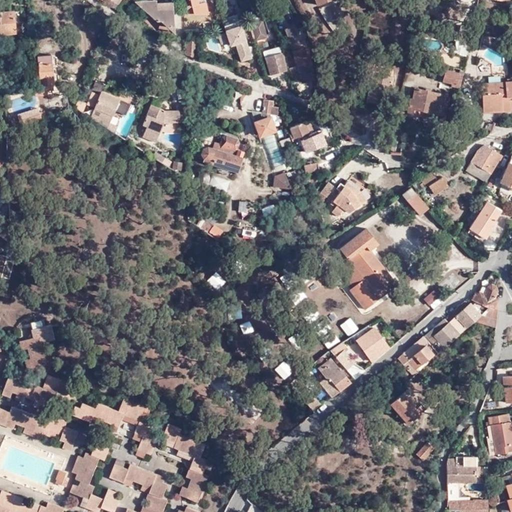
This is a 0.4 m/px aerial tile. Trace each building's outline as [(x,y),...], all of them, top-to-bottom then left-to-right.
[(155,0),(139,0),(140,4),(155,18),(159,18),(166,24),(173,23),(171,0),(155,0)] [(191,3),(186,7),(189,8),(195,10),(204,8),(203,1),(191,3)] [(174,11),(175,31),(184,30),(183,10),(174,11)] [(0,34),(4,34),(4,37),(8,37),(8,33),(15,33),(13,11),(0,12),(0,34)] [(253,58),(242,19),(213,27),(219,45),(227,42),(228,46),(235,44),(240,62),(253,58)] [(250,23),(255,39),(264,36),(259,20),(250,23)] [(470,31),(471,26),(462,24),(459,39),(468,40),(470,31)] [(293,25),(284,28),(290,42),(296,66),(289,67),(292,79),(300,77),(301,79),(313,78),(312,61),(310,61),(304,40),(299,41),(295,30),(293,25)] [(409,32),(400,31),(397,48),(406,49),(409,32)] [(477,50),(481,34),(470,31),(468,40),(466,47),(477,50)] [(186,38),(184,52),(197,57),(198,42),(186,38)] [(260,46),(262,52),(277,47),(275,41),(260,46)] [(277,47),(262,52),(269,74),(284,69),(277,47)] [(39,88),(35,89),(35,93),(47,91),(46,87),(52,87),(52,83),(55,83),(53,71),(58,70),(56,54),(52,52),(38,53),(40,83),(39,83),(39,88)] [(451,84),(458,86),(461,73),(444,68),(441,79),(451,82),(451,84)] [(371,71),(368,84),(374,86),(371,101),(386,104),(392,76),(371,71)] [(511,87),(511,97),(511,96),(511,81),(481,83),(481,88),(511,87)] [(374,86),(368,84),(365,100),(371,101),(374,86)] [(435,99),(437,92),(413,87),(411,98),(409,97),(406,114),(418,116),(420,109),(441,114),(444,101),(435,99)] [(509,97),(511,97),(511,87),(481,88),(482,111),(509,110),(509,97)] [(104,109),(100,120),(108,125),(114,107),(121,109),(125,98),(101,89),(95,105),(104,109)] [(446,94),(437,92),(435,99),(444,101),(446,94)] [(130,100),(125,98),(121,109),(124,111),(126,111),(127,109),(130,100)] [(261,112),(276,114),(277,106),(271,105),(271,100),(263,98),(261,112)] [(186,119),(186,101),(176,102),(176,109),(171,109),(170,112),(163,112),(163,109),(163,107),(151,102),(142,121),(147,123),(142,134),(155,140),(160,128),(156,126),(160,119),(163,120),(186,119)] [(21,123),(41,116),(38,108),(18,115),(21,123)] [(309,119),(303,121),(309,136),(314,133),(309,119)] [(309,136),(303,121),(289,127),(291,132),(289,133),(295,148),(298,147),(303,145),(305,150),(306,151),(325,143),(320,130),(314,133),(309,136)] [(262,139),(276,132),(274,129),(260,135),(262,139)] [(289,172),(276,132),(262,139),(276,177),(285,173),(289,172)] [(204,157),(237,167),(243,150),(236,148),(238,138),(223,133),(219,143),(214,141),(211,148),(206,147),(202,148),(201,153),(204,157)] [(483,144),(476,151),(466,169),(480,176),(484,169),(491,158),(482,153),(487,146),(483,144)] [(484,169),(490,172),(497,161),(498,161),(502,155),(487,146),(482,153),(491,158),(484,169)] [(155,149),(152,154),(162,160),(165,156),(155,149)] [(511,150),(500,181),(511,186),(511,150)] [(305,172),(317,169),(315,160),(302,164),(305,172)] [(484,169),(480,176),(486,179),(490,172),(484,169)] [(427,184),(433,193),(447,184),(441,175),(436,179),(432,172),(428,171),(420,178),(422,183),(420,184),(422,187),(427,184)] [(291,189),(285,173),(276,177),(274,177),(273,186),(291,189)] [(227,192),(230,181),(211,175),(208,186),(227,192)] [(365,200),(358,190),(354,193),(352,191),(354,188),(345,182),(339,191),(333,186),(332,186),(329,185),(326,182),(319,192),(325,197),(327,196),(328,197),(328,199),(331,202),(332,200),(337,204),(332,210),(338,215),(343,209),(346,211),(365,200)] [(409,187),(401,194),(406,199),(414,192),(409,187)] [(427,208),(414,192),(406,199),(418,215),(427,208)] [(429,203),(432,207),(438,203),(434,198),(429,203)] [(499,209),(486,200),(467,230),(482,241),(492,226),(489,223),(499,209)] [(263,214),(274,212),(273,205),(261,207),(263,214)] [(0,234),(11,243),(11,225),(0,217),(0,234)] [(200,218),(195,225),(206,232),(210,225),(200,218)] [(335,221),(323,228),(326,234),(338,227),(335,221)] [(219,237),(223,231),(213,225),(210,232),(219,237)] [(363,277),(352,285),(347,289),(363,309),(395,284),(368,249),(365,246),(374,238),(365,227),(340,247),(347,258),(348,257),(363,277)] [(377,242),(374,238),(365,246),(368,249),(377,242)] [(9,280),(14,262),(7,260),(7,257),(0,256),(0,255),(0,280),(1,281),(2,277),(9,280)] [(347,258),(336,266),(352,285),(363,277),(348,257),(347,258)] [(488,307),(498,309),(498,302),(496,301),(497,299),(494,298),(497,290),(496,284),(493,282),(488,285),(486,287),(484,293),(478,291),(478,293),(475,292),(471,299),(475,302),(488,307)] [(459,333),(473,320),(488,307),(475,302),(474,304),(478,310),(477,311),(470,302),(455,315),(457,318),(451,324),(459,333)] [(473,320),(496,326),(498,309),(488,307),(473,320)] [(448,321),(451,324),(457,318),(455,315),(448,321)] [(445,318),(430,331),(433,335),(448,321),(445,318)] [(326,320),(314,328),(328,349),(340,342),(326,320)] [(423,337),(427,341),(436,351),(437,353),(459,333),(451,324),(448,321),(433,335),(436,338),(432,342),(429,338),(426,334),(423,337)] [(50,323),(36,327),(38,335),(33,336),(25,338),(27,346),(30,357),(31,365),(46,361),(41,341),(54,337),(50,323)] [(374,327),(366,333),(357,339),(368,355),(376,349),(375,348),(384,342),(374,327)] [(366,333),(363,328),(353,334),(357,339),(366,333)] [(423,337),(408,349),(413,354),(427,341),(423,337)] [(27,346),(25,338),(19,339),(21,347),(27,346)] [(398,358),(413,376),(415,373),(418,371),(415,369),(426,359),(428,361),(432,357),(431,356),(436,351),(427,341),(413,354),(408,349),(398,358)] [(388,348),(384,342),(375,348),(376,349),(368,355),(372,360),(388,348)] [(340,344),(330,350),(336,357),(339,361),(346,369),(353,363),(347,355),(348,354),(340,344)] [(340,391),(351,382),(336,364),(327,372),(329,374),(330,373),(331,375),(329,377),(340,391)] [(43,403),(49,389),(9,374),(3,388),(11,391),(16,393),(25,396),(34,400),(43,403)] [(54,375),(49,389),(68,397),(74,383),(54,375)] [(511,375),(503,377),(505,402),(511,401),(511,375)] [(334,395),(340,391),(329,377),(324,381),(334,395)] [(426,408),(409,388),(391,403),(408,423),(426,408)] [(23,401),(25,396),(16,393),(14,397),(23,401)] [(305,399),(314,409),(321,404),(312,393),(305,399)] [(139,444),(151,452),(156,441),(148,437),(153,424),(146,421),(151,409),(122,398),(117,410),(96,402),(94,407),(82,402),(80,407),(76,416),(89,421),(91,415),(100,419),(111,423),(119,426),(122,418),(124,413),(139,419),(138,425),(135,432),(142,436),(140,441),(139,444)] [(41,408),(43,403),(34,400),(33,404),(41,408)] [(9,410),(8,410),(0,423),(4,424),(6,419),(14,422),(21,424),(37,431),(42,432),(43,428),(55,433),(60,435),(58,439),(64,441),(73,444),(78,431),(64,425),(66,420),(49,414),(47,419),(12,405),(9,410)] [(0,422),(0,423),(8,410),(0,406),(0,422)] [(76,416),(80,407),(75,406),(71,414),(76,416)] [(124,413),(122,418),(138,425),(139,419),(124,413)] [(487,417),(487,422),(489,421),(489,423),(490,423),(495,454),(511,451),(511,431),(510,422),(509,422),(508,413),(489,416),(488,417),(487,417)] [(89,421),(98,425),(100,419),(91,415),(89,421)] [(6,419),(4,424),(12,428),(14,422),(6,419)] [(489,421),(487,422),(483,423),(488,456),(495,455),(495,454),(490,423),(489,423),(489,421)] [(184,495),(198,501),(207,474),(203,473),(208,460),(199,456),(204,444),(178,433),(180,427),(168,422),(163,436),(167,438),(174,441),(172,446),(178,448),(194,455),(192,459),(189,468),(194,470),(191,477),(187,487),(184,495)] [(119,426),(111,423),(109,428),(117,431),(119,426)] [(37,431),(21,424),(19,430),(34,436),(37,431)] [(54,437),(55,433),(43,428),(42,432),(54,437)] [(132,437),(140,441),(142,436),(135,432),(132,437)] [(92,448),(96,440),(90,438),(87,446),(92,448)] [(174,441),(167,438),(165,443),(172,446),(174,441)] [(83,496),(115,507),(118,497),(114,495),(106,492),(104,498),(91,493),(94,485),(88,482),(98,457),(104,459),(109,446),(96,440),(92,448),(90,453),(85,451),(83,457),(77,473),(75,478),(80,480),(78,484),(75,492),(83,496)] [(71,450),(73,444),(64,441),(62,446),(71,450)] [(426,442),(420,450),(426,455),(433,448),(426,442)] [(150,454),(151,452),(139,444),(137,449),(145,452),(150,454)] [(194,455),(178,448),(176,453),(192,459),(194,455)] [(143,457),(145,452),(137,449),(135,454),(143,457)] [(426,455),(420,450),(416,456),(421,461),(426,455)] [(73,472),(77,473),(83,457),(78,455),(73,472)] [(447,499),(459,499),(458,482),(479,482),(479,467),(475,467),(474,457),(454,457),(454,459),(446,460),(445,470),(447,499)] [(131,511),(162,511),(167,499),(162,497),(167,483),(162,481),(154,478),(155,473),(129,463),(127,467),(122,466),(114,462),(109,476),(122,481),(124,477),(132,480),(142,484),(150,487),(148,492),(153,493),(151,501),(149,506),(146,511),(139,511),(132,509),(131,511)] [(56,483),(66,486),(69,478),(65,476),(66,472),(59,470),(56,478),(57,479),(56,483)] [(154,478),(162,481),(163,476),(155,473),(154,478)] [(70,491),(75,492),(78,484),(73,482),(70,491)] [(140,489),(148,492),(150,487),(142,484),(140,489)] [(511,498),(506,484),(499,486),(504,500),(508,499),(511,498)] [(15,495),(2,489),(0,493),(0,511),(61,511),(59,511),(58,511),(51,511),(40,506),(39,509),(30,506),(31,502),(23,499),(22,502),(13,499),(15,495)] [(113,511),(115,507),(83,496),(75,492),(75,493),(83,496),(81,499),(90,503),(88,507),(99,511),(101,506),(113,511)] [(145,499),(151,501),(153,493),(148,492),(145,499)] [(447,501),(447,506),(447,511),(469,511),(469,507),(472,507),(472,511),(486,511),(486,500),(447,501)] [(46,506),(59,511),(61,506),(48,501),(46,506)]
